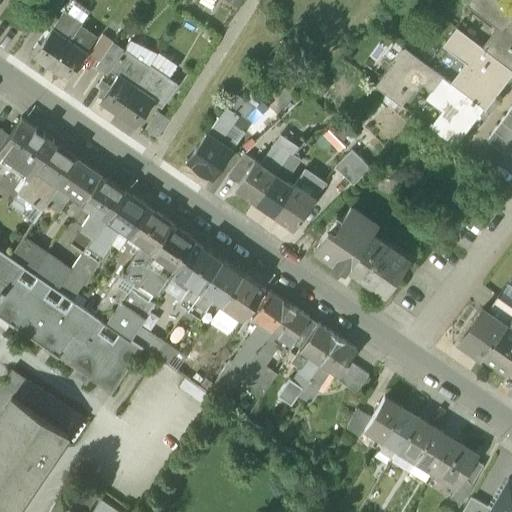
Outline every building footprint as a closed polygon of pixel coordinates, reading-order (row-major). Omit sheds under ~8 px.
[(46,0),(41,8),(53,16),(64,0),(46,0)] [(498,28),(483,48),(511,69),(511,9),(499,0),(469,0),(467,4),(498,28)] [(70,4),(66,11),(82,21),(86,14),(70,4)] [(66,11),(53,30),(69,41),(80,24),(82,21),(66,11)] [(97,35),(80,24),(69,41),(85,52),(97,35)] [(466,63),(451,84),(484,108),(505,80),(497,74),(503,66),(511,72),(511,70),(511,69),(483,48),(457,28),(444,46),(466,63)] [(34,57),(50,68),(69,41),(53,30),(34,57)] [(100,61),(110,46),(113,43),(114,41),(103,34),(89,54),(100,61)] [(85,52),(69,41),(50,68),(67,79),(85,52)] [(132,41),(125,50),(150,66),(158,53),(132,41)] [(96,67),(109,76),(112,71),(111,70),(125,51),(113,43),(110,46),(100,61),(97,65),(96,67)] [(112,71),(119,76),(136,87),(150,66),(125,50),(125,51),(111,70),(112,71)] [(445,107),(433,123),(458,142),(484,108),(451,84),(408,51),(397,65),(393,62),(375,86),(401,106),(419,81),(432,91),(429,94),(445,107)] [(176,65),(158,53),(150,66),(168,78),(176,65)] [(136,87),(154,98),(168,78),(150,66),(136,87)] [(505,80),(511,72),(503,66),(497,74),(505,80)] [(117,114),(136,87),(119,76),(101,103),(117,114)] [(178,85),(168,78),(154,98),(164,105),(178,85)] [(135,126),(154,98),(136,87),(117,114),(135,126)] [(227,105),(237,112),(245,120),(257,108),(235,93),(227,105)] [(244,131),(255,142),(279,120),(261,103),(257,108),(245,120),(239,126),(244,131)] [(218,118),(228,125),(231,121),(237,112),(227,105),(218,118)] [(144,132),(156,139),(169,119),(158,112),(144,132)] [(511,114),(508,112),(501,121),(511,129),(511,114)] [(0,148),(0,157),(29,177),(34,170),(54,141),(20,118),(8,136),(0,148)] [(188,162),(212,178),(231,151),(217,141),(228,125),(218,118),(188,162)] [(231,151),(244,131),(239,126),(231,121),(228,125),(217,141),(231,151)] [(511,129),(501,121),(494,131),(511,144),(511,129)] [(455,147),(458,142),(433,123),(429,127),(455,147)] [(0,148),(8,136),(0,130),(0,148)] [(506,155),(511,146),(511,144),(494,131),(487,141),(506,155)] [(294,153),(295,153),(301,147),(280,132),(274,140),(280,144),(283,146),(290,150),(294,153)] [(280,144),(274,140),(259,162),(267,167),(271,161),(269,159),(280,144)] [(54,141),(34,170),(58,186),(78,158),(54,141)] [(283,146),(280,144),(269,159),(271,161),(267,167),(259,162),(255,160),(239,184),(236,188),(255,201),(290,150),(283,146)] [(334,167),(353,185),(370,168),(350,149),(334,167)] [(294,153),(290,150),(255,201),(274,215),(293,188),(282,180),(288,171),(290,173),(299,160),(297,158),(298,155),(295,153),(294,153)] [(227,176),(239,184),(255,160),(244,153),(227,176)] [(78,158),(58,186),(69,193),(78,200),(97,172),(78,158)] [(296,183),(315,197),(326,181),(307,168),(296,183)] [(46,204),(58,186),(34,170),(29,177),(18,194),(31,203),(30,203),(35,206),(42,210),(46,204)] [(106,178),(97,172),(78,200),(87,205),(106,178)] [(125,191),(106,178),(87,205),(95,211),(106,219),(125,191)] [(296,183),(293,188),(274,215),(294,229),(315,197),(296,183)] [(57,211),(69,193),(58,186),(46,204),(57,211)] [(125,191),(106,219),(119,228),(130,235),(149,207),(125,191)] [(31,203),(18,194),(9,206),(32,223),(42,210),(35,206),(30,203),(31,203)] [(345,271),(346,271),(345,270),(370,234),(377,224),(350,206),(338,224),(338,225),(333,232),(328,228),(313,248),(332,261),(332,262),(345,271)] [(153,210),(149,207),(130,235),(134,238),(153,210)] [(172,223),(153,210),(134,238),(141,243),(154,251),(172,223)] [(83,252),(106,219),(95,211),(72,245),(83,252)] [(110,243),(119,228),(106,219),(83,252),(72,268),(58,288),(74,299),(91,274),(90,273),(98,263),(97,262),(109,245),(110,243)] [(172,223),(154,251),(164,258),(173,265),(192,237),(172,223)] [(119,249),(130,235),(119,228),(110,243),(119,249)] [(407,259),(370,234),(345,270),(346,271),(348,267),(384,292),(407,259)] [(11,255),(34,272),(48,251),(25,235),(11,255)] [(197,240),(192,237),(173,265),(178,267),(197,240)] [(222,257),(197,240),(178,267),(176,270),(201,288),(222,257)] [(146,262),(154,251),(141,243),(123,270),(120,268),(91,311),(106,321),(134,279),(140,283),(152,267),(146,262)] [(90,377),(111,392),(143,347),(140,345),(129,338),(106,321),(91,311),(82,305),(74,299),(58,288),(34,272),(11,255),(0,247),(0,322),(4,326),(4,327),(6,329),(10,322),(13,324),(59,356),(75,367),(71,372),(86,383),(90,377)] [(72,268),(48,251),(34,272),(58,288),(72,268)] [(162,261),(164,258),(154,251),(146,262),(152,267),(157,270),(162,261)] [(222,257),(201,288),(212,296),(223,303),(244,272),(222,257)] [(162,261),(176,270),(178,267),(173,265),(164,258),(162,261)] [(106,321),(129,338),(136,327),(139,324),(153,303),(148,300),(165,275),(157,270),(152,267),(140,283),(134,279),(106,321)] [(188,306),(201,288),(176,270),(175,272),(171,277),(189,289),(181,300),(176,308),(183,313),(188,306)] [(265,287),(244,272),(223,303),(212,318),(231,331),(242,316),(244,318),(265,287)] [(189,289),(171,277),(163,288),(181,300),(189,289)] [(497,298),(510,307),(511,303),(511,285),(507,282),(497,298)] [(200,314),(212,296),(201,288),(188,306),(200,314)] [(252,318),(260,324),(270,331),(289,303),(271,290),(252,318)] [(497,315),(508,322),(511,316),(511,308),(510,307),(497,298),(489,309),(497,315)] [(289,303),(270,331),(282,339),(290,345),(309,317),(289,303)] [(480,357),(481,356),(506,325),(508,322),(497,315),(494,319),(480,311),(459,343),(480,357)] [(309,357),(318,363),(337,336),(318,323),(299,350),(309,357)] [(164,342),(139,324),(136,327),(146,334),(140,345),(143,347),(155,355),(164,342)] [(256,352),(270,331),(260,324),(233,364),(230,362),(208,393),(222,402),(239,377),(256,352)] [(511,370),(511,329),(506,325),(481,356),(509,375),(511,370)] [(146,334),(136,327),(129,338),(140,345),(146,334)] [(276,348),(282,339),(270,331),(256,352),(268,360),(276,348)] [(337,336),(318,363),(330,371),(337,376),(348,361),(356,349),(337,336)] [(282,339),(276,348),(285,355),(291,345),(290,345),(282,339)] [(155,355),(176,370),(186,357),(164,342),(155,355)] [(309,357),(299,350),(292,361),(302,367),(309,357)] [(239,377),(250,386),(264,366),(268,360),(256,352),(239,377)] [(285,391),(295,398),(297,395),(318,363),(309,357),(302,367),(292,381),(285,391)] [(335,379),(356,393),(368,374),(348,361),(337,376),(335,379)] [(308,402),(330,371),(318,363),(297,395),(303,399),(308,402)] [(276,374),(264,366),(250,386),(262,394),(276,374)] [(0,511),(12,511),(58,446),(63,448),(84,416),(12,368),(6,378),(0,385),(0,511)] [(207,392),(185,376),(178,386),(201,401),(207,392)] [(285,391),(292,381),(289,378),(277,394),(291,403),(295,398),(285,391)] [(366,428),(382,438),(401,407),(384,397),(371,417),(365,427),(366,428)] [(418,418),(401,407),(382,438),(381,439),(382,439),(377,448),(390,456),(396,447),(398,448),(399,449),(418,418)] [(347,428),(360,436),(366,428),(365,427),(371,417),(356,408),(347,428)] [(435,428),(418,418),(399,449),(416,459),(435,428)] [(360,438),(377,448),(382,439),(381,439),(382,438),(366,428),(360,436),(360,438)] [(452,439),(435,428),(416,459),(433,469),(452,439)] [(477,454),(452,439),(433,469),(457,484),(457,485),(457,486),(462,478),(474,459),(477,454)] [(391,460),(409,471),(416,459),(399,449),(398,448),(391,460)] [(433,469),(416,459),(409,471),(426,481),(433,469)] [(474,459),(462,478),(472,484),(483,465),(474,459)] [(492,507),(488,511),(511,511),(511,478),(509,477),(492,507)] [(467,492),(472,484),(462,478),(457,486),(467,492)] [(461,502),(467,492),(457,486),(451,496),(461,502)] [(461,511),(488,511),(492,507),(471,495),(461,511)] [(121,511),(100,497),(90,511),(91,511),(70,511),(66,509),(64,511),(121,511)]
